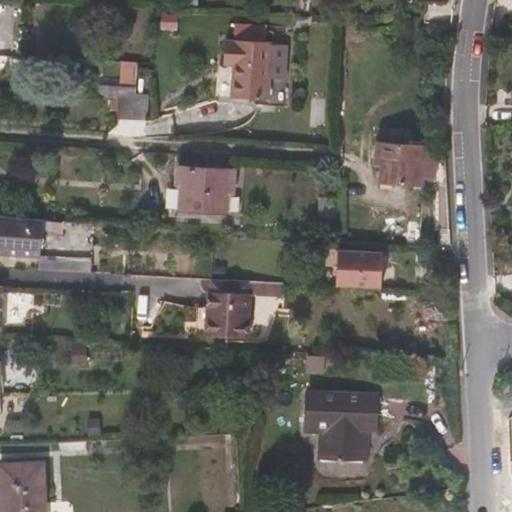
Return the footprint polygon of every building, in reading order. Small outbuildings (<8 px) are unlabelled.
[(284,73),(287,46),(272,45),(237,42),(236,45),(225,43),(224,66),(233,67),(233,71),(270,72),(284,73)] [(135,87),(136,65),(121,64),(120,86),(135,87)] [(284,77),(284,73),(270,72),(233,71),(232,100),(267,102),(269,77),(284,77)] [(146,123),(147,100),(134,99),(135,87),(120,86),(120,88),(112,86),(112,100),(118,101),(117,114),(117,121),(146,123)] [(428,161),(429,145),(410,143),(411,135),(380,132),(377,146),(374,165),(381,167),(379,184),(420,188),(422,180),(434,181),(436,163),(428,161)] [(172,169),(170,190),(169,206),(168,219),(225,224),(228,195),(232,195),(234,174),(172,169)] [(333,231),(335,201),(319,200),(317,229),(333,231)] [(72,274),(73,229),(0,223),(0,255),(38,259),(37,272),(72,274)] [(418,251),(421,228),(408,226),(405,250),(418,251)] [(335,288),(383,290),(384,251),(336,250),(335,288)] [(250,341),(254,296),(249,296),(250,283),(213,281),(212,292),(209,292),(207,339),(250,341)] [(377,432),(379,400),(305,396),(304,434),(320,435),(319,463),(365,464),(367,432),(377,432)] [(42,511),(41,467),(0,467),(0,511),(42,511)]
